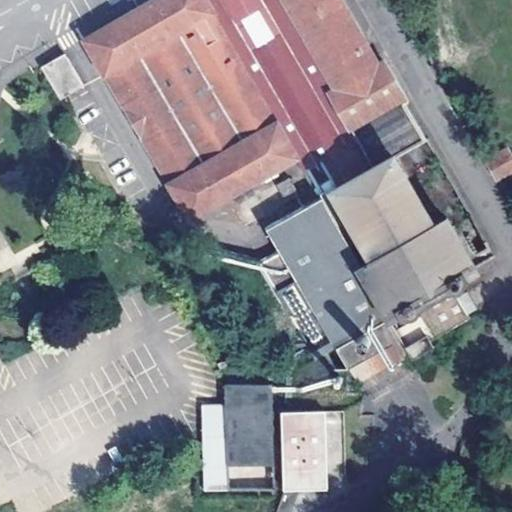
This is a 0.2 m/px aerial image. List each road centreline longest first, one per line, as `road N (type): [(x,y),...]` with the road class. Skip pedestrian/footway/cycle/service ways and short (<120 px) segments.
road 1 (unclassified): [(371,0),(511,248)]
road 2 (unclassified): [(511,345),(449,441),(329,511)]
